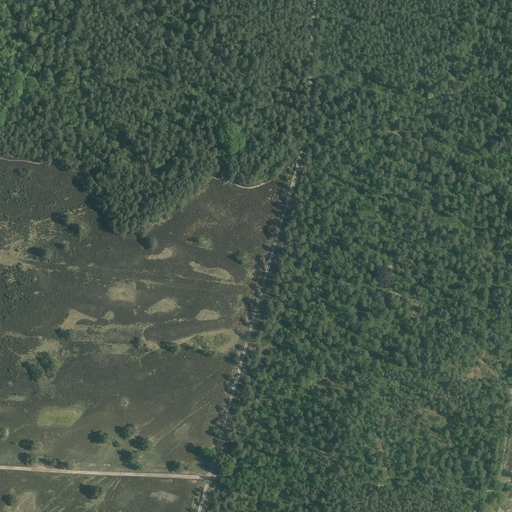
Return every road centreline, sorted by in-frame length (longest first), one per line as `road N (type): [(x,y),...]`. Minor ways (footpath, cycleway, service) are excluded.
road 1 (track): [(0,467),(487,491)]
road 2 (track): [(465,0),(429,224),(383,270),(258,300)]
road 3 (track): [(198,511),(299,158)]
road 4 (track): [(309,68),(244,73),(199,63),(107,0)]
road 5 (track): [(64,159),(47,132),(73,0)]
road 6 (track): [(299,158),(314,0)]
